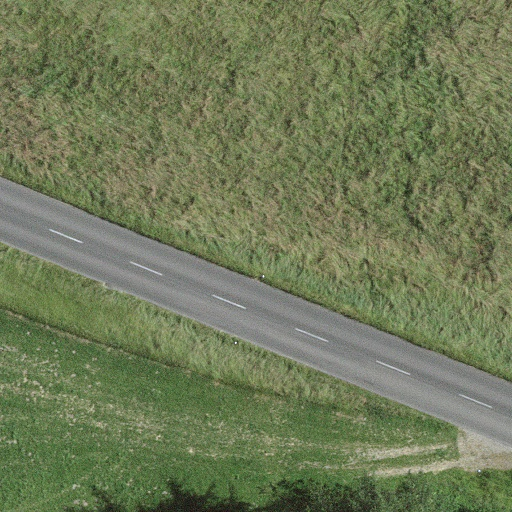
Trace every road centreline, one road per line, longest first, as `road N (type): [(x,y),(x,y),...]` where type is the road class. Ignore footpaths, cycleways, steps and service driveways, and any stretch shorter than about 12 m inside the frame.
road 1 (tertiary): [(511,414),(0,209)]
road 2 (track): [(511,446),(474,469),(150,435)]
